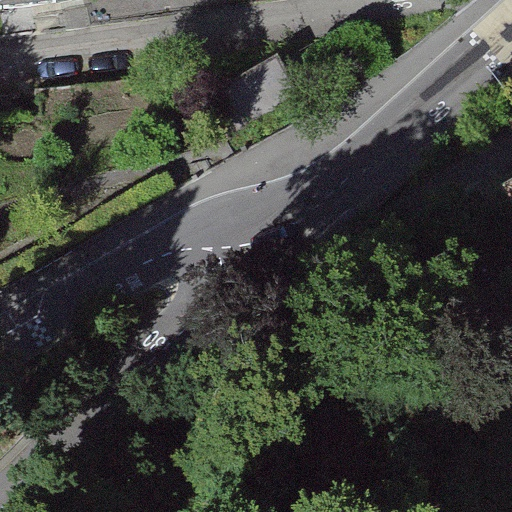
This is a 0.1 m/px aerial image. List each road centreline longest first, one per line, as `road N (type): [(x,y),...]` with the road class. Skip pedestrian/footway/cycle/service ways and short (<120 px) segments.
road 1 (residential): [(0,66),(418,0)]
road 2 (residential): [(511,32),(300,221),(237,261)]
road 3 (residential): [(237,261),(206,307),(0,511)]
road 4 (residential): [(0,347),(160,257),(197,249),(237,261)]
